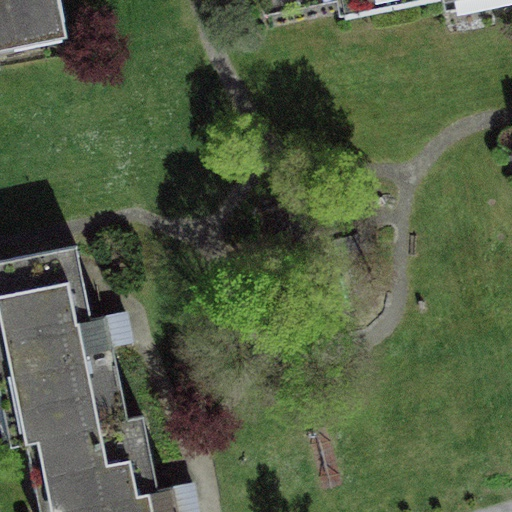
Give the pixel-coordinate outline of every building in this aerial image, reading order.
[(0,0),(0,65),(51,55),(39,0),(0,0)] [(423,16),(421,0),(235,0),(246,51),(423,16)] [(511,0),(421,0),(423,16),(427,38),(511,20),(511,0)] [(43,449),(152,422),(128,329),(118,330),(102,258),(0,279),(0,350),(11,348),(33,451),(43,449)] [(152,422),(43,449),(55,511),(185,511),(167,419),(152,422)]
